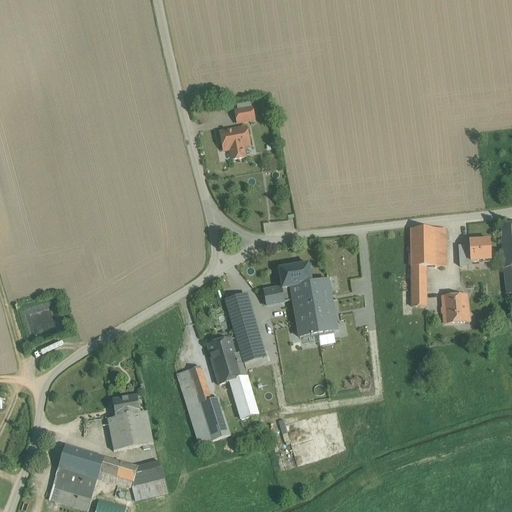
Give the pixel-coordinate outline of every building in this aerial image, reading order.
[(253,109),(236,111),(238,124),(255,122),(253,109)] [(248,131),(220,135),(223,157),(230,156),(232,167),(248,164),(247,153),(251,153),(248,131)] [(511,225),(501,226),(503,270),(511,269),(511,225)] [(435,249),(435,231),(411,231),(412,268),(426,268),(436,268),(435,249)] [(446,249),(446,231),(435,231),(435,249),(446,249)] [(490,241),(469,242),(469,247),(458,247),(460,268),(472,267),(472,262),(491,261),(490,241)] [(446,268),(446,249),(435,249),(436,268),(438,268),(443,268),(444,268),(446,268)] [(308,265),(279,270),(282,289),(282,290),(312,285),(308,265)] [(426,268),(412,268),(412,315),(426,315),(426,268)] [(511,269),(503,270),(505,286),(511,284),(511,269)] [(312,285),(282,290),(282,289),(265,293),(267,306),(294,301),(295,308),(283,310),(288,340),(336,332),(327,282),(312,285)] [(232,286),(222,290),(224,296),(225,296),(234,293),(232,286)] [(465,290),(442,293),(446,346),(471,342),(473,327),(478,325),(477,317),(471,318),(471,316),(468,317),(465,290)] [(234,293),(225,296),(227,302),(236,300),(234,293)] [(255,294),(236,300),(227,302),(226,302),(240,355),(241,354),(241,356),(241,357),(242,359),(247,376),(278,368),(267,327),(264,327),(255,294)] [(230,340),(208,347),(213,363),(235,357),(235,356),(230,340)] [(240,355),(235,356),(235,357),(213,363),(219,386),(230,383),(235,382),(246,420),(241,421),(244,429),(261,424),(247,376),(242,359),(241,357),(241,356),(241,354),(240,355)] [(343,390),(344,383),(343,376),(339,370),(332,366),(325,364),(318,366),(312,370),(308,376),(307,383),(308,391),(312,397),(318,401),(326,402),(333,401),(339,396),(343,390)] [(210,402),(200,368),(176,376),(180,387),(182,387),(193,383),(212,443),(230,438),(218,399),(210,402)] [(293,375),(272,382),(297,469),(319,462),(293,375)] [(246,420),(235,382),(230,383),(241,421),(246,420)] [(212,443),(193,383),(182,387),(201,447),(212,443)] [(137,398),(113,402),(116,419),(140,415),(137,398)] [(116,419),(107,421),(114,453),(153,445),(147,414),(140,415),(116,419)] [(104,458),(66,447),(58,469),(98,481),(104,458)] [(138,468),(104,458),(98,481),(127,490),(131,489),(138,468)] [(160,463),(138,468),(131,489),(135,502),(168,494),(160,463)] [(88,511),(98,481),(58,469),(49,501),(87,511),(88,511)] [(96,511),(125,511),(127,507),(99,501),(96,511)]
